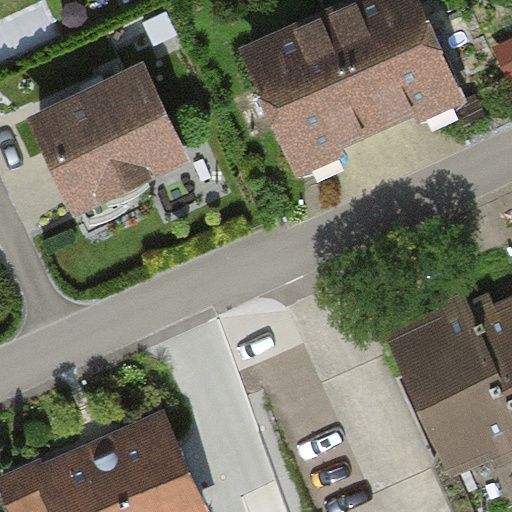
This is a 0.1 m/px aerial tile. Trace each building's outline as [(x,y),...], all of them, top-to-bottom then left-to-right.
[(414,0),(369,0),(255,51),(299,152),(334,137),(424,97),(452,85),(414,0)] [(0,60),(61,31),(48,4),(0,26),(0,60)] [(187,159),(144,64),(27,116),(71,211),(187,159)] [(511,304),(510,305),(475,321),(467,304),(434,318),(397,335),(455,464),(511,437),(511,304)] [(207,511),(163,414),(39,469),(58,511),(207,511)]
